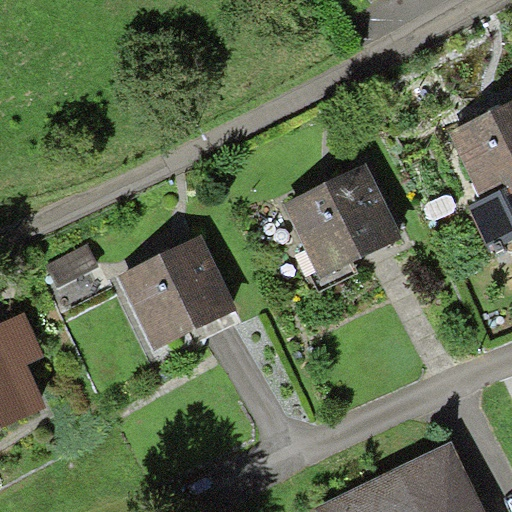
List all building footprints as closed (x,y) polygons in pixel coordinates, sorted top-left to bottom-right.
[(364,0),(372,10),(386,0),(364,0)] [(511,105),(495,114),(447,138),(481,205),(469,212),(492,258),(511,247),(511,105)] [(327,187),(284,208),(321,284),(404,244),(366,168),(327,187)] [(167,256),(118,280),(155,355),(239,314),(202,239),(167,256)] [(80,252),(43,271),(54,292),(91,272),(80,252)] [(0,328),(0,435),(47,414),(27,368),(44,360),(25,318),(0,328)] [(469,511),(443,456),(325,511),(469,511)]
